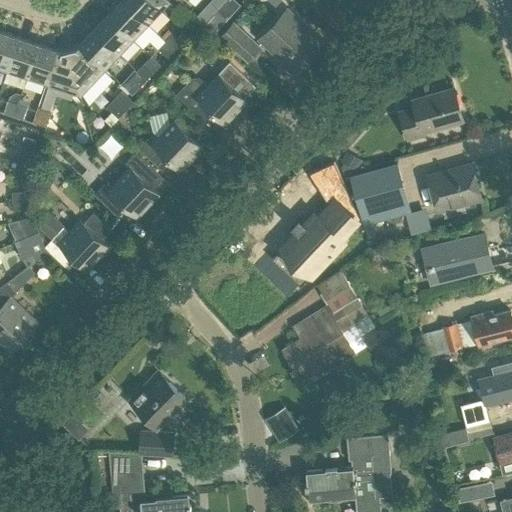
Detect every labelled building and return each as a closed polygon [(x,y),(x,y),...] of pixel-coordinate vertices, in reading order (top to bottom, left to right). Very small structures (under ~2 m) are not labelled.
[(121,0),(108,14),(134,39),(142,48),(149,40),(156,33),(148,24),(121,0)] [(121,0),(148,24),(170,1),(168,0),(121,0)] [(209,0),(197,13),(204,20),(225,0),(209,0)] [(240,4),(235,0),(226,0),(224,3),(233,12),(240,4)] [(214,32),(226,19),(233,12),(224,3),(203,26),(210,32),(214,32)] [(287,10),(260,39),(295,72),(322,42),(287,10)] [(108,14),(93,29),(119,54),(134,39),(108,14)] [(233,23),(221,36),(247,60),(260,47),(233,23)] [(93,29),(80,44),(105,69),(119,54),(93,29)] [(0,30),(0,69),(7,71),(18,37),(0,30)] [(172,34),(165,41),(174,50),(181,42),(172,34)] [(18,37),(7,71),(26,78),(37,43),(18,37)] [(165,41),(158,48),(167,57),(174,50),(165,41)] [(37,43),(26,78),(45,84),(57,50),(37,43)] [(76,48),(69,49),(80,96),(105,69),(80,44),(76,48),(76,47),(76,48)] [(57,50),(45,84),(80,96),(69,49),(61,51),(57,50)] [(144,63),(137,71),(146,79),(153,72),(144,63)] [(137,71),(130,78),(139,87),(146,79),(137,71)] [(192,78),(176,94),(206,123),(214,114),(225,124),(247,101),(218,73),(207,85),(198,77),(192,78)] [(415,107),(401,111),(408,138),(423,134),(422,131),(462,120),(454,89),(413,100),(415,107)] [(121,90),(106,106),(118,118),(133,102),(121,90)] [(8,100),(4,112),(13,116),(17,103),(8,100)] [(144,101),(145,118),(162,117),(161,100),(144,101)] [(17,103),(13,116),(23,119),(27,107),(17,103)] [(38,107),(32,122),(46,127),(51,111),(38,107)] [(68,146),(80,157),(75,162),(83,170),(117,134),(100,118),(84,135),(80,132),(68,146)] [(147,138),(139,147),(162,169),(170,161),(181,171),(203,147),(174,120),(152,143),(147,138)] [(103,185),(95,194),(118,216),(126,207),(137,217),(159,194),(152,187),(162,177),(135,151),(128,158),(127,159),(127,161),(127,162),(127,163),(127,164),(127,165),(128,166),(129,167),(108,189),(103,185)] [(347,151),(342,160),(356,168),(361,159),(347,151)] [(19,154),(16,163),(29,166),(31,157),(19,154)] [(16,163),(14,171),(26,175),(29,166),(16,163)] [(397,163),(350,175),(364,224),(410,211),(397,163)] [(471,163),(427,175),(437,210),(481,197),(471,163)] [(343,179),(325,183),(329,202),(347,198),(343,179)] [(24,191),(12,192),(12,201),(25,200),(24,191)] [(25,200),(12,201),(13,210),(25,209),(25,200)] [(53,237),(45,246),(47,252),(49,250),(68,269),(76,260),(87,270),(109,247),(102,240),(112,230),(93,212),(83,222),(80,219),(68,231),(62,225),(52,236),(53,237)] [(314,215),(284,247),(304,266),(334,234),(314,215)] [(35,223),(23,228),(27,236),(38,231),(35,223)] [(16,241),(15,242),(21,256),(28,266),(29,265),(47,252),(45,246),(38,231),(27,236),(16,241)] [(483,233),(423,249),(431,282),(491,267),(483,233)] [(301,337),(283,349),(295,368),(292,370),(301,385),(365,345),(342,308),(358,299),(339,270),(317,283),(330,303),(294,325),(301,337)] [(8,281),(0,286),(0,341),(10,351),(18,343),(23,342),(27,341),(31,338),(33,334),(35,330),(35,325),(38,322),(11,297),(16,291),(8,281)] [(492,310),(471,315),(478,345),(511,335),(511,318),(509,309),(493,313),(492,310)] [(456,323),(441,327),(447,350),(462,346),(456,323)] [(511,370),(479,379),(485,404),(511,397),(511,370)] [(158,371),(130,400),(158,426),(186,398),(158,371)] [(487,409),(463,415),(466,427),(490,421),(487,409)] [(490,421),(466,427),(469,438),(493,432),(490,421)] [(141,430),(140,453),(172,454),(173,432),(141,430)] [(511,432),(510,433),(494,437),(500,462),(503,473),(511,470),(511,432)] [(387,434),(372,435),(375,473),(391,472),(387,434)] [(352,466),(306,470),(309,502),(328,500),(328,501),(340,500),(340,499),(355,498),(356,511),(380,511),(379,495),(377,495),(375,473),(372,435),(347,437),(348,459),(351,459),(352,466)] [(118,493),(107,494),(108,508),(117,507),(117,511),(188,511),(187,496),(171,497),(141,499),(141,492),(143,492),(141,469),(116,471),(118,493)] [(475,498),(472,484),(456,487),(459,501),(475,498)]
